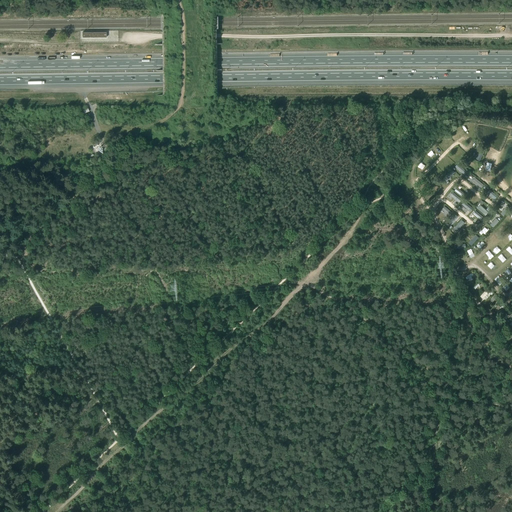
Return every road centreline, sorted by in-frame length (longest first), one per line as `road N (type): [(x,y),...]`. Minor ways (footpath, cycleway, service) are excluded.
road 1 (motorway): [(0,79),(511,75)]
road 2 (track): [(511,35),(0,39)]
road 3 (motorway): [(511,61),(0,65)]
road 4 (track): [(125,444),(270,319),(349,237),(378,192),(388,192)]
